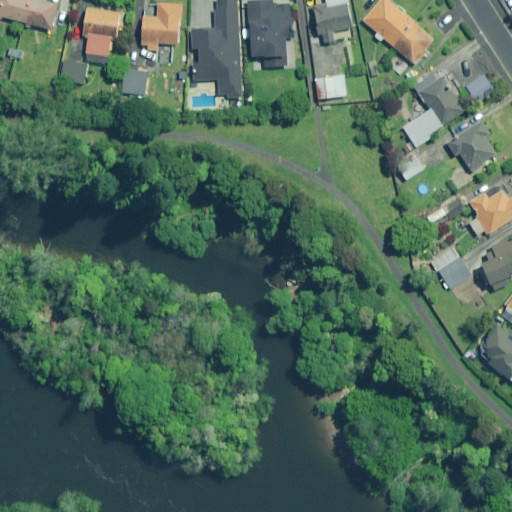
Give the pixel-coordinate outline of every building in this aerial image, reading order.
[(0,0),(0,18),(51,34),(59,7),(37,0),(0,0)] [(240,98),(237,0),(214,1),(216,30),(192,31),(192,51),(199,51),(199,64),(196,64),(196,83),(218,82),(219,99),(240,98)] [(352,30),(347,0),(325,0),(327,6),(315,7),(320,45),(336,43),(334,33),(352,30)] [(436,42),(386,0),(383,0),(364,23),(415,67),(436,42)] [(272,8),(272,2),(248,3),(251,59),(286,57),(285,38),(292,37),(291,7),(272,8)] [(181,7),(144,4),(141,47),(158,48),(158,46),(178,47),(181,7)] [(119,12),(86,9),(83,40),(86,40),(85,63),(111,65),(113,42),(116,42),(119,12)] [(9,48),(7,58),(22,60),(24,51),(9,48)] [(88,66),(64,62),(60,82),(84,86),(88,66)] [(465,113),(439,73),(414,89),(429,112),(404,129),(417,149),(430,140),(428,137),(465,113)] [(346,98),(344,76),(317,79),(319,100),(346,98)] [(495,93),(484,76),(466,87),(477,104),(495,93)] [(490,135),(481,122),(447,145),(455,157),(459,155),(473,174),(484,167),(482,165),(496,155),(485,138),(490,135)] [(424,171),(417,159),(399,171),(406,182),(424,171)] [(511,220),(511,198),(509,201),(503,192),(489,201),(482,191),(467,200),(479,218),(469,224),(477,237),(484,232),(487,237),(511,220)] [(511,240),(493,248),(498,259),(482,266),(491,287),(511,277),(511,240)] [(471,277),(459,260),(439,273),(451,291),(471,277)] [(511,382),(511,335),(497,324),(476,351),(486,359),(482,364),(510,385),(511,382)]
